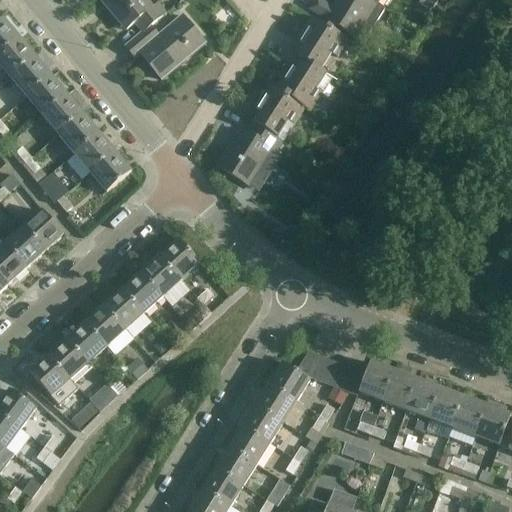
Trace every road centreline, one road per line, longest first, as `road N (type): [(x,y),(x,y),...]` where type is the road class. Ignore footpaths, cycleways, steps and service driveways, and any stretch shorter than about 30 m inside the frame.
road 1 (residential): [(294,288),(152,511)]
road 2 (residential): [(0,349),(180,182)]
road 3 (residential): [(180,182),(28,0)]
road 4 (residential): [(511,381),(390,338),(294,288)]
road 5 (residential): [(180,182),(183,150),(264,22)]
road 6 (residential): [(294,288),(180,182)]
